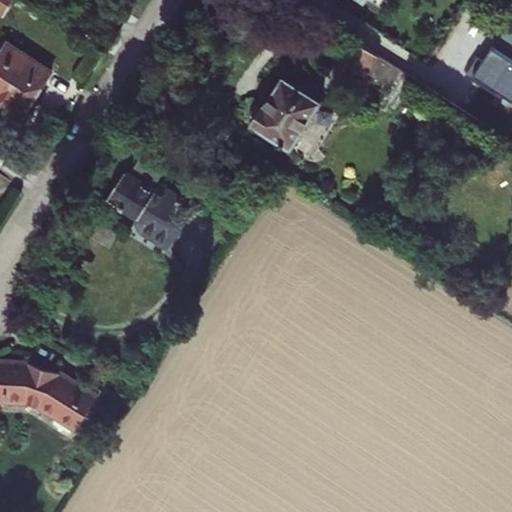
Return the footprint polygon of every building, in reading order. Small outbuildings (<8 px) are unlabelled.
[(0,0),(0,10),(5,14),(13,0),(0,0)] [(346,0),(366,13),(370,7),(375,10),(381,0),(346,0)] [(382,60),(358,44),(338,74),(356,86),(364,75),(370,79),(382,60)] [(49,74),(5,45),(0,53),(0,104),(21,118),(49,74)] [(423,86),(394,67),(385,80),(395,86),(383,104),(403,117),(423,86)] [(262,128),(258,134),(293,157),(325,109),(290,85),(273,110),(269,106),(257,124),(262,128)] [(511,104),(503,119),(511,125),(511,104)] [(132,180),(153,194),(163,180),(142,166),(132,180)] [(122,230),(166,258),(195,213),(162,191),(157,197),(153,194),(132,180),(128,177),(111,203),(124,212),(120,217),(122,230)] [(0,405),(40,410),(76,433),(97,401),(45,368),(0,364),(0,405)]
